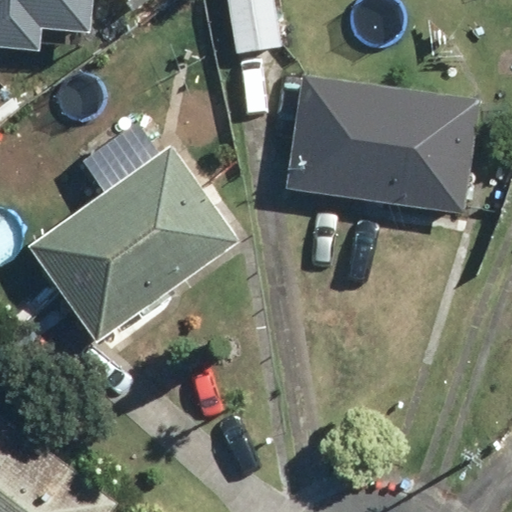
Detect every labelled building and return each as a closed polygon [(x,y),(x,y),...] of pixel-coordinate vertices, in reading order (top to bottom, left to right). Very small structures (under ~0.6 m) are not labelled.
[(0,0),(0,45),(36,48),(38,28),(88,32),(90,0),(0,0)] [(274,0),(227,0),(237,55),(282,48),(274,0)] [(471,108),(294,83),(277,200),(455,224),(471,108)] [(167,156),(15,255),(82,357),(231,252),(167,156)] [(100,511),(0,433),(0,511),(100,511)]
